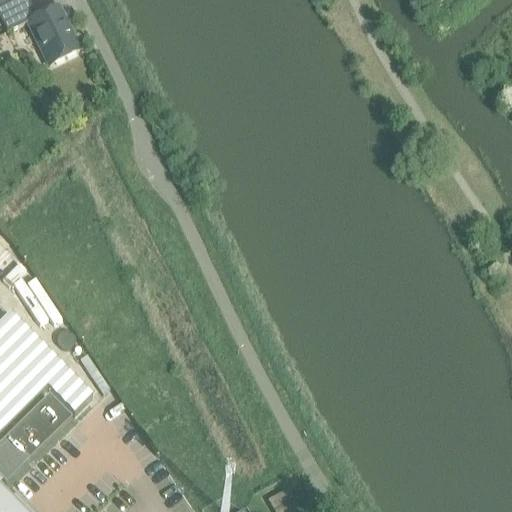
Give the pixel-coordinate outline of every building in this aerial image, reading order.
[(0,0),(0,9),(15,2),(13,0),(0,0)] [(20,0),(0,10),(0,18),(8,35),(29,24),(50,67),(49,67),(50,68),(80,53),(79,52),(78,53),(77,51),(78,47),(75,39),(71,38),(57,11),(58,10),(58,9),(37,20),(26,0),(20,0)] [(91,402),(10,319),(0,328),(0,438),(46,392),(73,419),(91,402)] [(86,358),(79,363),(102,397),(109,392),(86,358)] [(48,403),(0,450),(0,485),(4,490),(70,425),(48,403)] [(296,511),(298,511),(286,490),(266,501),(272,511),(296,511)] [(0,511),(12,511),(0,499),(0,511)]
